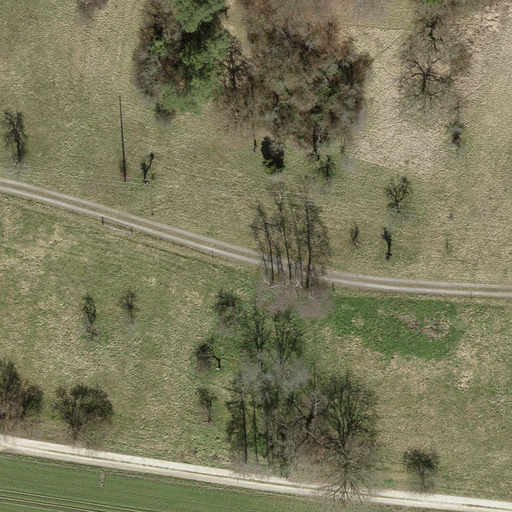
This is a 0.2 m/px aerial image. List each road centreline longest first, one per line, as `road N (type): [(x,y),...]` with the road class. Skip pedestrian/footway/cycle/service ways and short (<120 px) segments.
road 1 (track): [(511,294),(390,288),(0,189)]
road 2 (track): [(511,508),(0,443)]
